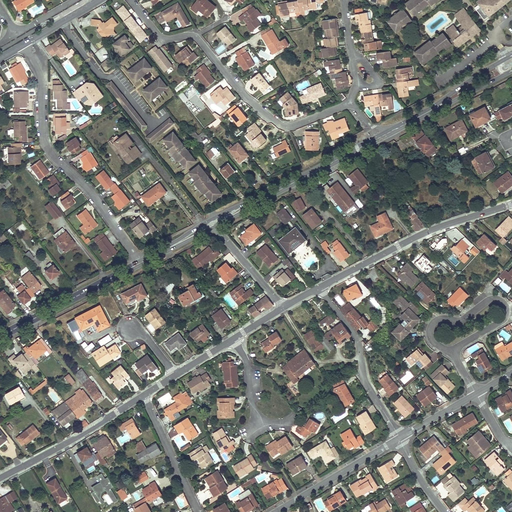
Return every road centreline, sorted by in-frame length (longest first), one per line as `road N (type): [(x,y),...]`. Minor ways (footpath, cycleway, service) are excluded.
road 1 (residential): [(130,0),(159,36),(194,36),(241,93),(283,126),(350,101)]
road 2 (residential): [(141,262),(91,191),(48,149),(41,77),(22,45)]
road 3 (primary): [(211,223),(399,126)]
road 4 (residential): [(319,287),(428,231),(511,204)]
road 5 (residential): [(451,351),(502,320),(497,299),(433,323),(431,337),(443,348)]
road 6 (residential): [(399,438),(363,377),(355,334),(319,287)]
road 7 (residential): [(0,478),(143,396)]
road 8 (primary): [(0,336),(141,262)]
road 9 (residential): [(276,511),(399,438)]
road 10 (residential): [(198,511),(143,396)]
